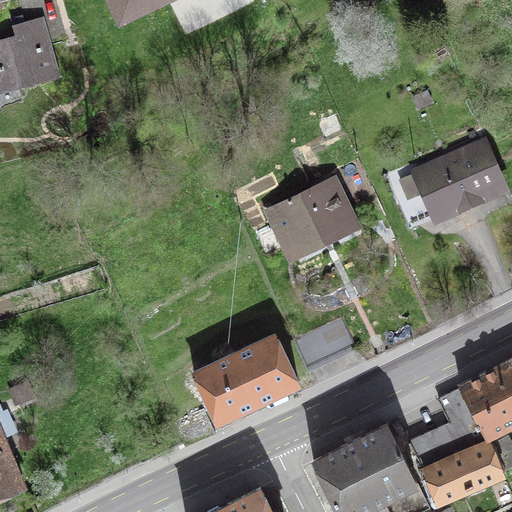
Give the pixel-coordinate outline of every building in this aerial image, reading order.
[(111,0),(120,20),(160,0),(111,0)] [(0,92),(57,76),(41,19),(24,23),(22,15),(10,18),(15,37),(0,41),(0,92)] [(240,34),(233,75),(265,80),(271,39),(240,34)] [(399,202),(409,225),(501,187),(481,142),(417,171),(426,191),(399,202)] [(289,203),(274,210),(293,249),(349,222),(339,203),(344,201),(341,194),(336,197),(329,183),(292,201),(290,198),(288,199),(289,203)] [(341,316),(294,339),(307,368),(354,346),(341,316)] [(275,333),(193,372),(217,421),(298,382),(275,333)] [(511,422),(511,358),(460,385),(461,388),(486,436),(488,435),(511,422)] [(437,500),(504,472),(502,469),(486,436),(461,388),(445,397),(453,411),(446,415),(456,434),(450,437),(445,428),(410,443),(425,472),(437,500)] [(203,408),(174,421),(185,447),(216,434),(203,408)] [(0,496),(24,486),(2,436),(15,430),(6,411),(0,413),(0,496)] [(313,460),(339,511),(358,511),(368,507),(369,511),(418,511),(429,507),(387,423),(313,460)] [(492,443),(488,435),(486,436),(502,469),(511,463),(511,442),(508,434),(492,443)] [(272,511),(260,487),(209,511),(272,511)]
